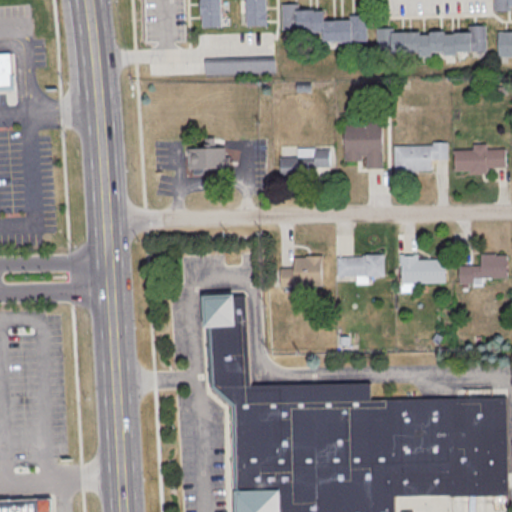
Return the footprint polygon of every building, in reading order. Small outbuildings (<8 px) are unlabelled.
[(201,0),(220,0),(221,29),(202,30),(201,0)] [(246,0),(265,0),(266,29),(247,29),(246,0)] [(511,0),(491,0),(492,15),(509,14),(509,9),(511,8),(511,0)] [(280,6),(281,31),(312,31),(312,34),(323,34),(323,44),(367,43),(366,17),(348,17),(348,22),(323,23),(323,13),(313,13),(313,11),(298,12),(298,5),(280,6)] [(376,30),(376,55),(419,54),(419,58),(431,58),(431,54),(444,54),(444,58),(456,57),(456,55),(471,54),(471,53),(486,53),(485,27),(469,28),(469,35),(454,35),(454,37),(445,37),(445,33),(429,34),(429,37),(420,37),(420,35),(393,35),(392,30),(376,30)] [(511,34),(495,35),(496,60),(511,59),(511,34)] [(0,89),(0,53),(13,53),(16,88),(0,89)] [(275,73),(275,58),(204,58),(204,73),(275,73)] [(344,125),(382,124),(383,170),(367,171),(366,157),(361,157),(362,162),(345,163),(344,125)] [(393,148),(431,147),(431,144),(447,144),(447,162),(430,162),(430,173),(413,173),(413,175),(393,175),(393,148)] [(228,147),(188,147),(188,172),(228,172),(228,147)] [(331,170),(331,148),(297,148),(297,157),(280,157),(280,171),(331,170)] [(453,152),(500,152),(501,173),(453,174),(453,152)] [(400,254),(401,283),(447,282),(446,258),(418,259),(418,253),(400,254)] [(480,257),(495,256),(495,258),(506,258),(507,280),(481,280),(481,285),(459,286),(458,269),(480,268),(480,257)] [(337,258),(384,257),(385,278),(337,279),(337,258)] [(281,271),(294,271),(294,260),(322,260),(322,288),(281,288),(281,271)] [(507,397),(509,494),(396,496),(396,511),(238,511),(238,494),(234,488),(233,405),(210,389),(207,329),(205,329),(203,296),(247,293),(253,385),(371,383),(372,400),(463,398),(463,389),(492,389),(493,398),(507,397)] [(0,511),(0,501),(53,499),(53,511),(0,511)]
